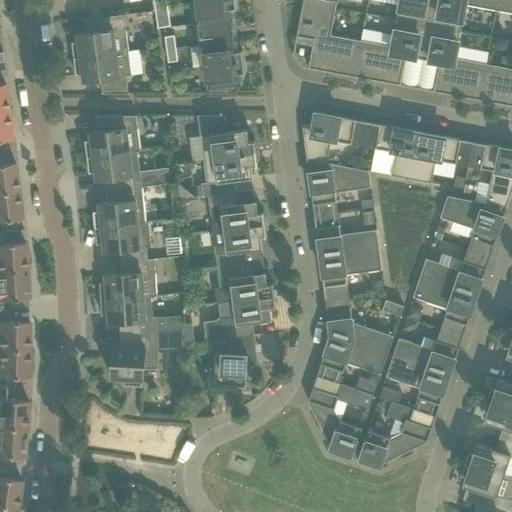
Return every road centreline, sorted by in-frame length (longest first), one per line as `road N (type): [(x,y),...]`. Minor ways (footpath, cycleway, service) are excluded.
road 1 (residential): [(48,511),(50,391),(66,345),(61,245),(22,0)]
road 2 (residential): [(203,511),(190,484),(192,463),(205,447),(271,410),(295,381),(311,327),(283,94)]
road 3 (residential): [(511,261),(429,511)]
road 4 (residential): [(511,134),(283,94)]
